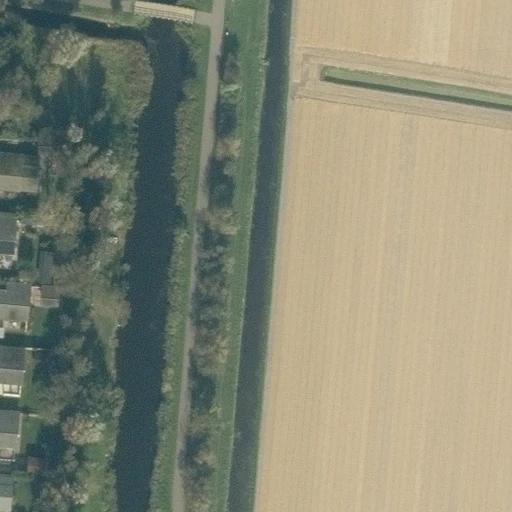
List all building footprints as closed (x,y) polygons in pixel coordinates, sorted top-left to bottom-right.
[(34,194),(37,159),(1,156),(0,162),(0,191),(17,193),(17,194),(18,194),(18,193),(34,194)] [(0,255),(11,256),(11,258),(12,258),(15,222),(0,220),(0,255)] [(26,324),(29,288),(9,286),(8,296),(0,295),(0,319),(25,322),(25,324),(26,324)] [(34,356),(33,371),(49,372),(50,357),(34,356)] [(22,362),(0,360),(0,384),(19,386),(19,388),(20,388),(22,362)] [(14,451),(18,415),(0,413),(0,448),(13,450),(13,451),(14,451)] [(27,460),(26,476),(44,477),(45,461),(27,460)] [(8,511),(12,478),(0,477),(0,511),(8,511)]
